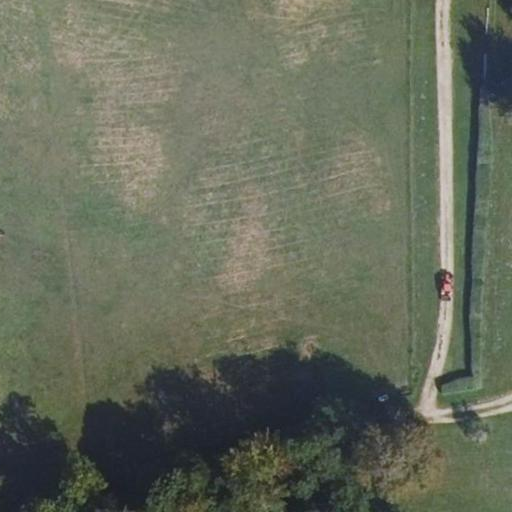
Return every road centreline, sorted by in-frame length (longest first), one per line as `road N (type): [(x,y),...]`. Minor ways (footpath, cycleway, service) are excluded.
road 1 (track): [(443,0),(447,292),(425,416),(461,416),(511,401)]
road 2 (track): [(425,416),(312,436),(97,511)]
